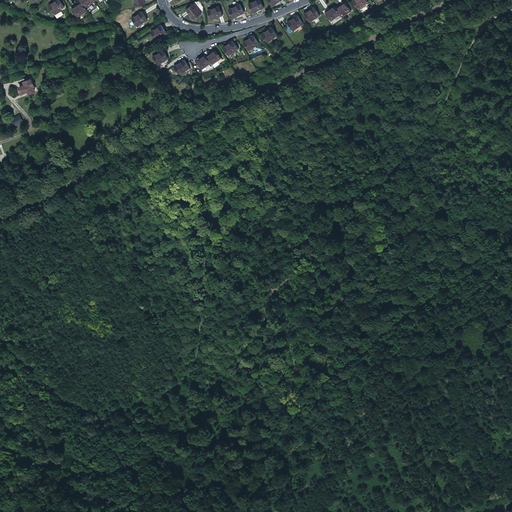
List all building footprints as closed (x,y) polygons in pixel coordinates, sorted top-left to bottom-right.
[(98,5),(94,0),(88,0),(85,2),(90,10),(98,5)] [(140,9),(136,0),(129,0),(126,1),(130,12),(140,9)] [(342,0),(336,0),(331,4),(337,13),(347,5),(342,0)] [(325,9),(320,1),(310,8),(316,16),(325,9)] [(262,10),(258,2),(248,8),(252,16),(262,10)] [(69,13),(63,5),(54,12),(59,19),(69,13)] [(91,15),(86,7),(77,13),(82,21),(91,15)] [(243,17),(239,9),(230,14),(234,22),(243,17)] [(199,20),(193,10),(187,15),(193,24),(199,20)] [(309,18),(304,11),(295,18),(300,25),(309,18)] [(217,27),(226,21),(221,14),(212,21),(217,27)] [(134,27),(139,34),(149,27),(143,20),(134,27)] [(285,33),(279,25),(271,32),(276,39),(285,33)] [(170,38),(165,31),(155,38),(160,46),(170,38)] [(268,44),(262,35),(253,43),(259,51),(268,44)] [(248,51),(243,43),(234,50),(239,58),(248,51)] [(173,61),(167,53),(157,61),(163,68),(173,61)] [(231,61),(226,54),(217,60),(222,68),(231,61)] [(219,67),(214,59),(204,66),(210,74),(219,67)] [(198,72),(192,64),(183,71),(188,79),(198,72)] [(35,92),(32,84),(19,89),(22,96),(28,93),(28,95),(35,92)] [(20,115),(8,119),(11,127),(23,123),(20,115)]
